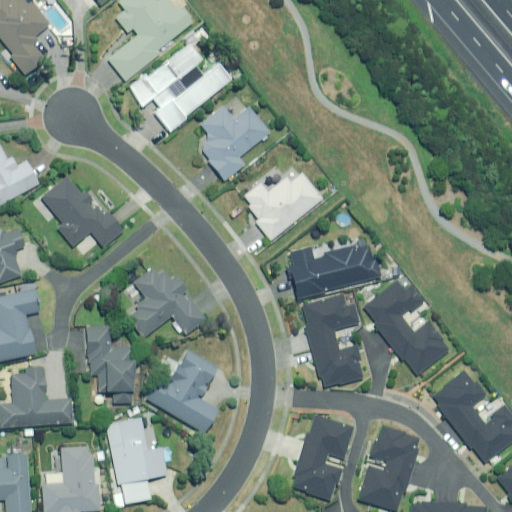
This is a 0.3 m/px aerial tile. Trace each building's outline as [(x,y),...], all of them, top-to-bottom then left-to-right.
[(10,55),(21,69),(41,53),(33,43),(40,38),(31,25),(44,14),(34,1),(29,5),(25,0),(10,0),(10,1),(9,0),(0,0),(0,37),(12,53),(10,55)] [(126,10),(116,18),(128,32),(132,29),(138,35),(109,59),(127,81),(156,57),(155,55),(195,21),(181,4),(177,7),(170,0),(162,0),(160,3),(157,0),(122,0),(120,2),(126,10)] [(228,82),(232,79),(219,63),(203,76),(195,66),(204,59),(190,43),(189,44),(179,52),(167,63),(163,65),(152,74),(149,77),(146,74),(129,89),(143,106),(153,98),(160,107),(154,112),(169,130),(184,118),(191,113),(228,82)] [(207,141),(203,141),(203,153),(205,153),(211,160),(208,162),(224,182),(245,165),(239,157),(270,132),(250,107),(235,119),(224,106),(201,124),(207,132),(207,141)] [(0,204),(39,184),(27,161),(17,166),(12,157),(8,159),(0,144),(0,204)] [(324,199),(303,173),(291,183),(287,178),(268,192),(261,183),(242,198),(259,219),(256,221),(271,241),(324,199)] [(82,196),(67,177),(42,197),(62,223),(57,227),(72,246),(91,231),(103,246),(123,230),(109,212),(106,214),(88,192),(82,196)] [(7,234),(5,226),(0,228),(0,282),(21,274),(13,250),(26,246),(20,229),(7,234)] [(297,298),(381,276),(377,258),(372,260),(369,246),(356,249),(356,246),(315,256),(312,246),(289,252),(293,266),(289,267),(297,298)] [(206,318),(189,296),(175,278),(172,280),(165,272),(159,276),(152,268),(133,283),(145,298),(135,306),(138,310),(127,318),(142,337),(168,317),(182,336),(206,318)] [(405,290),(398,281),(362,306),(401,360),(404,358),(416,375),(451,352),(429,321),(413,332),(402,316),(423,301),(412,285),(405,290)] [(0,360),(50,351),(46,330),(31,333),(28,313),(42,311),(38,290),(0,297),(0,360)] [(345,296),(302,306),(318,378),(321,378),(323,386),(365,376),(358,346),(339,350),(334,329),(359,323),(355,304),(347,306),(345,296)] [(110,327),(87,326),(87,364),(90,364),(90,375),(105,375),(105,391),(114,391),(114,403),(134,403),(134,348),(110,348),(110,327)] [(217,368),(187,350),(170,378),(172,380),(169,385),(158,379),(146,399),(203,433),(218,409),(199,398),(217,368)] [(23,368),(23,378),(16,378),(17,385),(12,385),(13,403),(0,403),(0,413),(1,427),(72,423),(71,398),(47,399),(45,367),(23,368)] [(486,394),(467,369),(430,397),(471,449),(473,447),(486,464),(511,443),(511,427),(511,426),(511,425),(511,415),(506,407),(485,423),(471,406),(486,394)] [(353,428),(313,415),(292,477),(296,478),(293,487),(329,499),(340,468),(325,463),(328,455),(342,460),(353,428)] [(147,451),(141,418),(106,424),(117,484),(121,483),(125,503),(150,498),(146,478),(167,474),(162,448),(147,451)] [(421,442),(380,427),(368,461),(370,462),(357,499),(393,511),(400,490),(404,492),(421,442)] [(89,457),(88,447),(62,448),(63,483),(43,484),(43,511),(73,511),(100,510),(99,483),(95,484),(94,457),(89,457)] [(29,511),(29,455),(9,456),(9,469),(0,469),(0,499),(5,500),(4,511),(29,511)] [(511,501),(511,466),(496,478),(509,494),(507,496),(511,501)]
